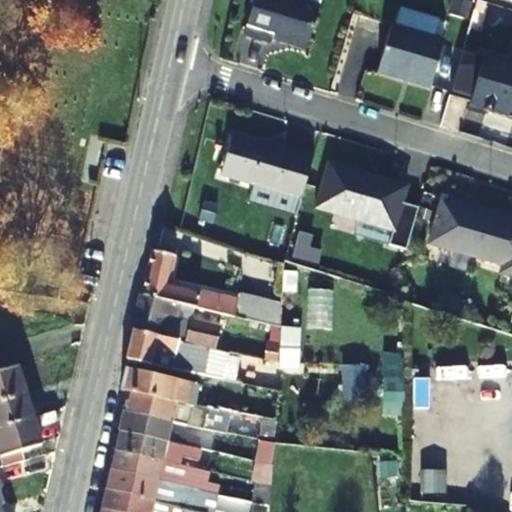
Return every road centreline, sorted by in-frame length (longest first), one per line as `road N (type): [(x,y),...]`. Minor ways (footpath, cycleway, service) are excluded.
road 1 (tertiary): [(68,511),(172,63)]
road 2 (residential): [(172,63),(511,168)]
